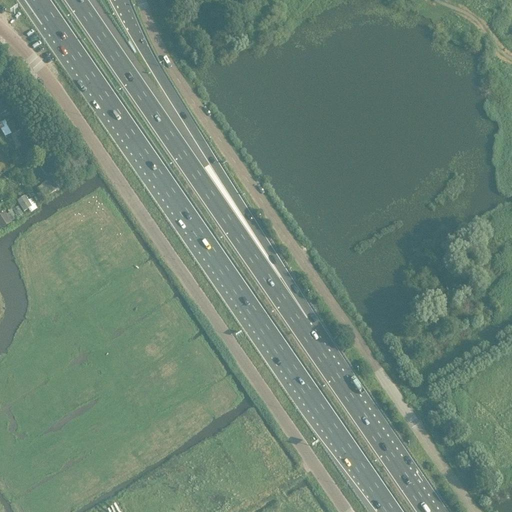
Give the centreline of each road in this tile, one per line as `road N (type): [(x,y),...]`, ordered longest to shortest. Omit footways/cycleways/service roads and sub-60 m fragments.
road 1 (motorway): [(37,0),(390,511)]
road 2 (tertiary): [(474,511),(167,61),(141,0)]
road 3 (tertiary): [(346,511),(53,84),(0,27)]
road 4 (motorway): [(300,324),(76,0)]
road 5 (motorway): [(300,324),(118,0)]
road 6 (motorway): [(427,511),(300,324)]
